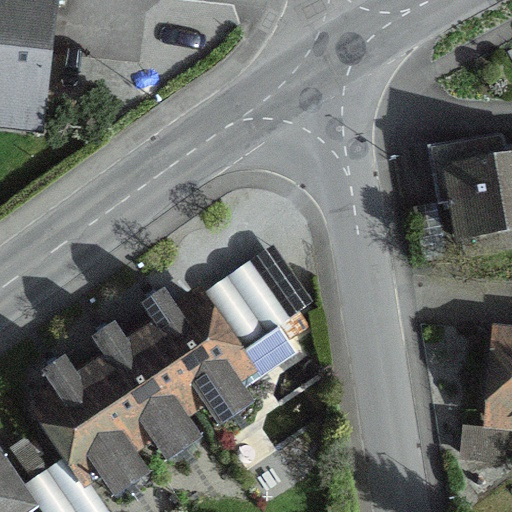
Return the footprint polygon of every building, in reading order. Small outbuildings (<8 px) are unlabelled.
[(55,2),(38,0),(0,0),(0,111),(42,116),(55,2)] [(481,138),(428,146),(438,203),(454,200),(460,238),(511,229),(511,157),(508,158),(506,148),(483,152),(481,138)] [(196,298),(236,356),(279,327),(304,310),(264,252),(196,298)] [(156,326),(143,334),(192,405),(201,399),(210,412),(297,353),(279,327),(236,356),(196,298),(178,310),(164,290),(141,305),(156,326)] [(91,369),(139,441),(148,434),(157,447),(191,425),(182,412),(192,405),(143,334),(128,344),(114,323),(92,338),(106,359),(91,369)] [(511,422),(511,336),(501,335),(493,421),(511,422)] [(130,447),(139,441),(91,369),(78,377),(65,357),(42,372),(56,393),(38,405),(86,476),(96,470),(105,483),(138,460),(130,447)] [(0,511),(31,511),(39,507),(0,450),(0,511)]
